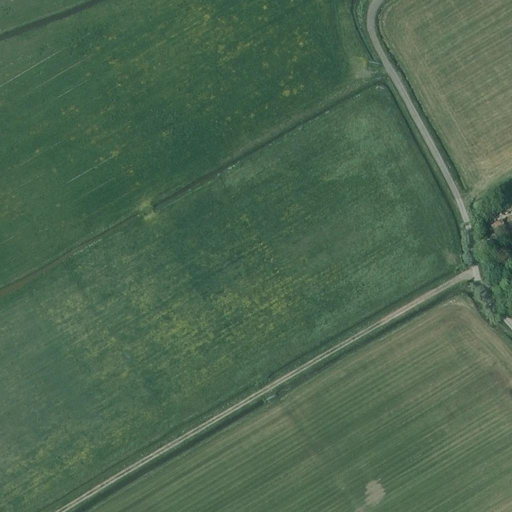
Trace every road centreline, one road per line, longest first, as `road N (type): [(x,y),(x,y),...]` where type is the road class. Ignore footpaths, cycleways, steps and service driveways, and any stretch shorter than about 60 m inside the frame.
road 1 (track): [(475,274),(63,511)]
road 2 (unclassified): [(511,326),(479,285),(457,198),(372,39),(369,19),(378,0)]
